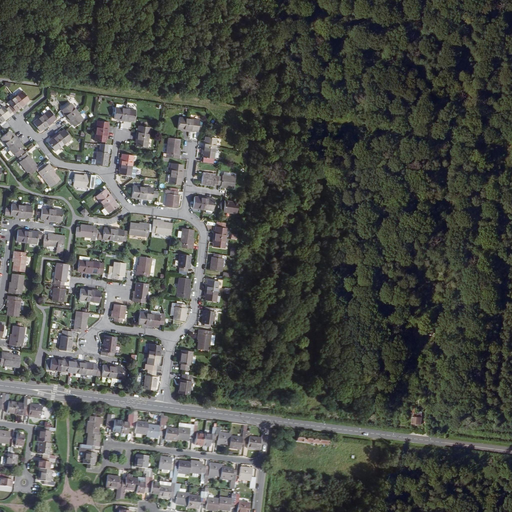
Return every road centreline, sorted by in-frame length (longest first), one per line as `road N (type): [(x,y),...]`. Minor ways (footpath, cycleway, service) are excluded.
road 1 (primary): [(511,451),(268,419)]
road 2 (residential): [(172,335),(191,321),(204,236),(185,214)]
road 3 (residential): [(263,463),(129,445)]
road 4 (residential): [(0,302),(10,226),(52,227)]
